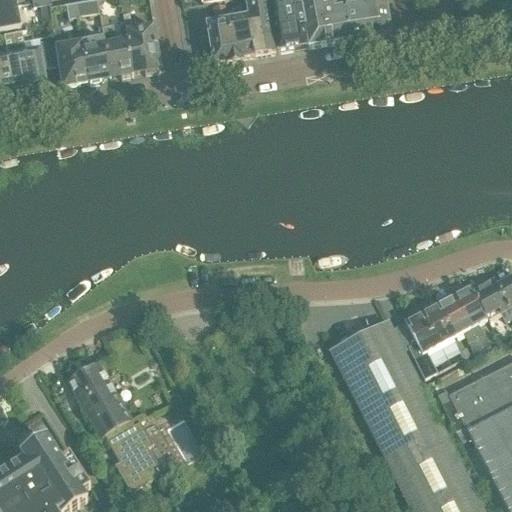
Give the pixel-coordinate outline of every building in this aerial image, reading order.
[(0,0),(0,12),(16,9),(14,0),(0,0)] [(31,0),(34,11),(42,10),(40,0),(31,0)] [(40,0),(42,10),(51,8),(49,0),(40,0)] [(126,0),(119,0),(123,18),(126,35),(125,35),(127,43),(133,79),(134,79),(134,77),(141,76),(142,76),(145,79),(158,77),(160,73),(153,30),(132,34),(126,0)] [(276,57),(266,0),(243,0),(247,20),(254,61),(276,57)] [(310,51),(301,0),(266,0),(276,57),(310,51)] [(350,44),(343,3),(342,0),(301,0),(310,51),(350,44)] [(361,0),(343,3),(350,44),(392,37),(385,0),(361,0)] [(97,4),(79,7),(81,21),(99,18),(97,4)] [(69,23),(81,21),(79,7),(66,9),(69,23)] [(221,20),(227,19),(225,8),(219,9),(221,20)] [(0,34),(21,30),(16,9),(0,12),(0,34)] [(107,17),(99,19),(101,31),(103,40),(104,40),(110,81),(118,80),(118,81),(121,83),(132,81),(133,79),(127,43),(117,45),(116,42),(117,42),(115,29),(109,30),(107,17)] [(254,61),(247,20),(228,23),(235,64),(254,61)] [(214,67),(235,64),(228,23),(206,27),(209,39),(201,40),(204,57),(212,55),(214,67)] [(47,94),(39,55),(26,57),(22,35),(13,37),(24,98),(37,96),(37,97),(46,95),(46,94),(47,94)] [(24,98),(13,37),(3,39),(8,61),(0,62),(0,85),(4,104),(4,103),(4,102),(16,100),(16,101),(25,99),(24,98)] [(103,40),(81,44),(88,87),(90,89),(101,87),(103,84),(103,82),(110,81),(104,40),(103,40)] [(54,43),(40,45),(44,71),(45,73),(59,70),(62,90),(62,91),(63,91),(67,93),(76,91),(78,88),(88,87),(81,44),(55,48),(54,43),(55,43),(54,43)] [(511,282),(511,281),(497,289),(511,317),(511,282)] [(474,291),(471,293),(486,321),(499,314),(505,325),(505,326),(511,322),(511,320),(511,319),(511,318),(511,317),(497,289),(495,286),(488,290),(486,286),(475,292),(474,291)] [(471,293),(454,302),(483,355),(491,351),(480,330),(489,325),(486,321),(471,293)] [(454,302),(439,311),(455,341),(456,343),(464,338),(475,359),(482,355),(483,355),(454,302)] [(423,319),(406,328),(417,348),(423,358),(439,349),(455,341),(439,311),(423,319)] [(347,350),(332,358),(339,371),(410,511),(483,511),(389,328),(368,339),(347,350)] [(429,362),(418,368),(426,383),(437,376),(429,362)] [(511,366),(491,378),(511,418),(511,366)] [(131,423),(101,370),(69,388),(101,444),(105,442),(120,467),(115,470),(131,497),(163,479),(149,453),(154,450),(141,427),(145,425),(141,418),(131,423)] [(511,419),(511,418),(491,378),(448,400),(446,396),(437,400),(456,436),(464,432),(469,442),(511,419)] [(511,511),(511,419),(469,442),(491,484),(505,511),(511,511)] [(295,475),(333,453),(325,436),(285,456),(295,475)] [(0,481),(0,511),(82,511),(88,508),(83,499),(91,494),(70,460),(61,466),(47,443),(21,460),(25,465),(0,481)]
